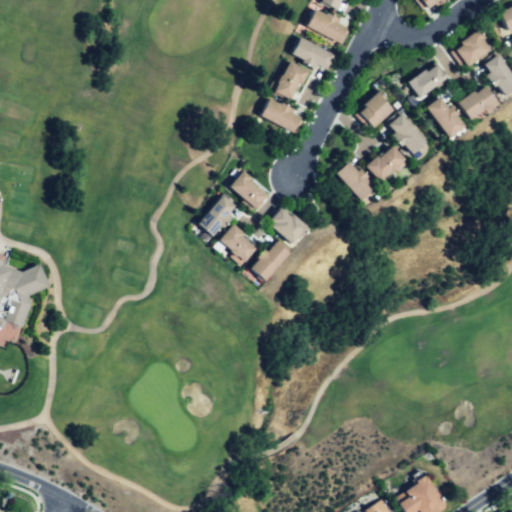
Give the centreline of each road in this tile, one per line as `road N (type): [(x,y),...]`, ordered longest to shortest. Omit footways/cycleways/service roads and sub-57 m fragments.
road 1 (residential): [(511,478),(462,511),(55,495)]
road 2 (residential): [(292,177),(384,0)]
